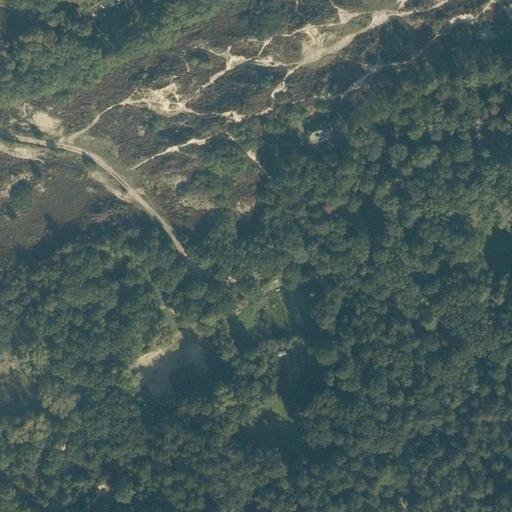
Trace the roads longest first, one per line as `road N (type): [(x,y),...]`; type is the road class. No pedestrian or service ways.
road 1 (track): [(307,258),(242,283),(209,283),(97,162),(0,133)]
road 2 (track): [(319,271),(405,511)]
road 3 (track): [(511,144),(429,209),(319,271)]
road 4 (track): [(331,271),(377,290),(437,334),(511,362)]
